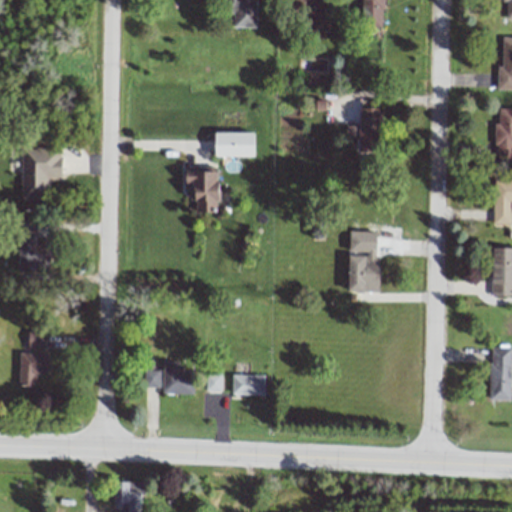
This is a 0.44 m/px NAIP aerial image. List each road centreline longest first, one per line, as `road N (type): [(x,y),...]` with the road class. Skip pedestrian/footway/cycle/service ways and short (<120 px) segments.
road 1 (secondary): [(0,452),(511,474)]
road 2 (residential): [(433,471),(440,0)]
road 3 (residential): [(103,457),(111,0)]
